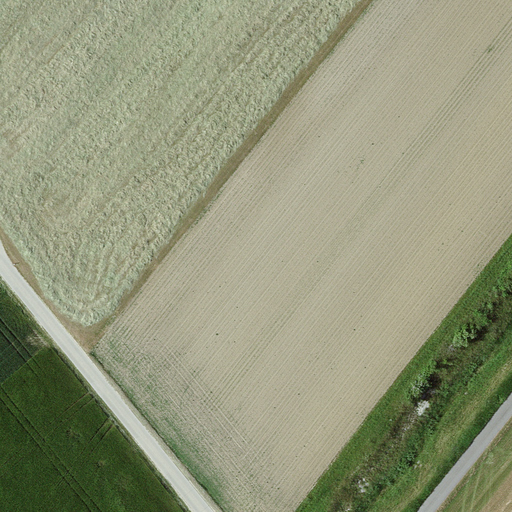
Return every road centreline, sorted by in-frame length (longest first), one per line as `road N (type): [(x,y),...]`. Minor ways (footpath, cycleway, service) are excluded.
road 1 (unclassified): [(0,289),(178,511)]
road 2 (track): [(397,511),(511,379)]
